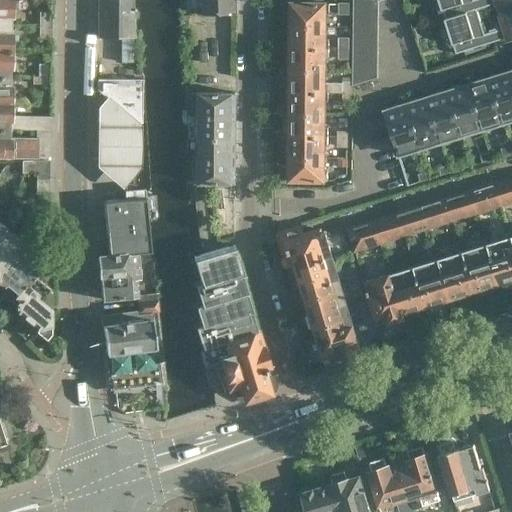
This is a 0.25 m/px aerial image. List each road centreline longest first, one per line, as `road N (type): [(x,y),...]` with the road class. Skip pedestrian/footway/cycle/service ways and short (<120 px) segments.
road 1 (tertiary): [(105,487),(84,345),(77,0)]
road 2 (residential): [(301,422),(248,246),(249,0)]
road 3 (tertiary): [(301,422),(511,351)]
road 4 (tertiary): [(105,487),(259,436)]
